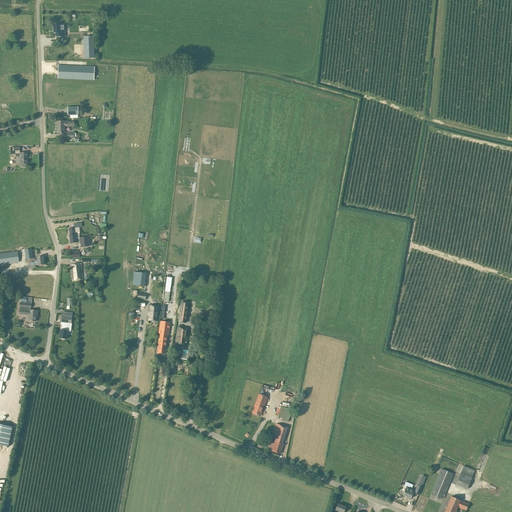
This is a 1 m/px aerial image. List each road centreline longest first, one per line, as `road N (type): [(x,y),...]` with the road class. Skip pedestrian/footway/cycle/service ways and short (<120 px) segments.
road 1 (tertiary): [(403,511),(45,363)]
road 2 (unclassified): [(45,363),(58,260),(43,201),(38,0)]
